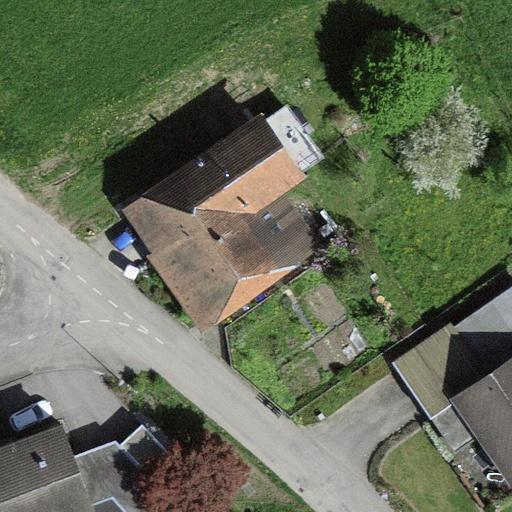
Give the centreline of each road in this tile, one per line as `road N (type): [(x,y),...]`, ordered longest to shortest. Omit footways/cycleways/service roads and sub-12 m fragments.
road 1 (residential): [(105,273),(390,511)]
road 2 (residential): [(0,185),(105,273)]
